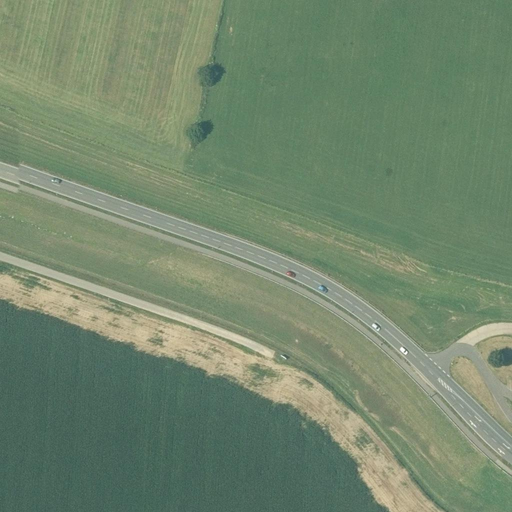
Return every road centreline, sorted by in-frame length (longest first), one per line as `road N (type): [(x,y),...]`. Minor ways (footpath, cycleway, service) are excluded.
road 1 (secondary): [(511,453),(388,332),(322,288),(0,166)]
road 2 (track): [(321,395),(253,343),(0,260)]
